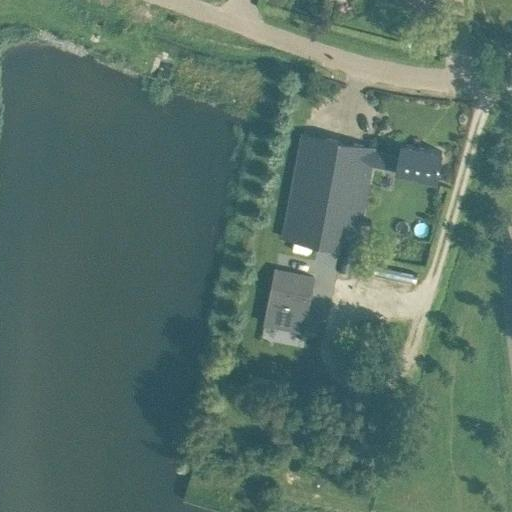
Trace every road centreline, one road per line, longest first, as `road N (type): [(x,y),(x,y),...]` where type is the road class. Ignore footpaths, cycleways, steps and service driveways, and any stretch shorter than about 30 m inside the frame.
road 1 (residential): [(493,85),(410,358),(372,374),(321,365)]
road 2 (unclassified): [(493,85),(354,67),(160,0)]
